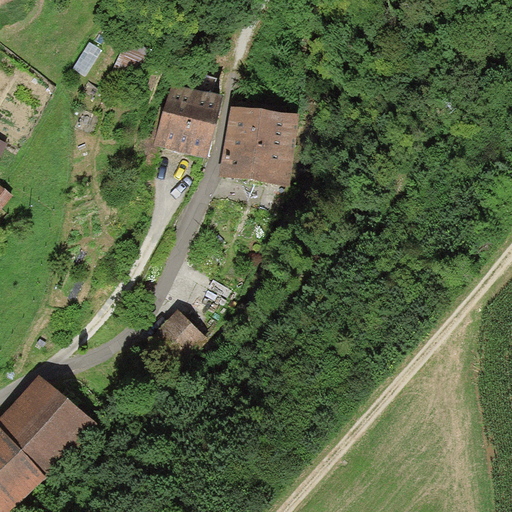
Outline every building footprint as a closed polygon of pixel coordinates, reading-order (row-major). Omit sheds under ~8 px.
[(221,100),(172,86),(165,111),(160,109),(151,140),(143,138),(134,169),(152,175),(160,147),(205,159),(221,100)] [(232,109),(221,175),(231,177),(287,186),(298,120),(232,109)] [(0,187),(0,211),(12,197),(0,187)] [(174,324),(150,353),(178,376),(202,348),(174,324)] [(45,395),(0,440),(0,460),(33,493),(89,438),(45,395)] [(0,460),(0,511),(14,511),(33,493),(0,460)]
